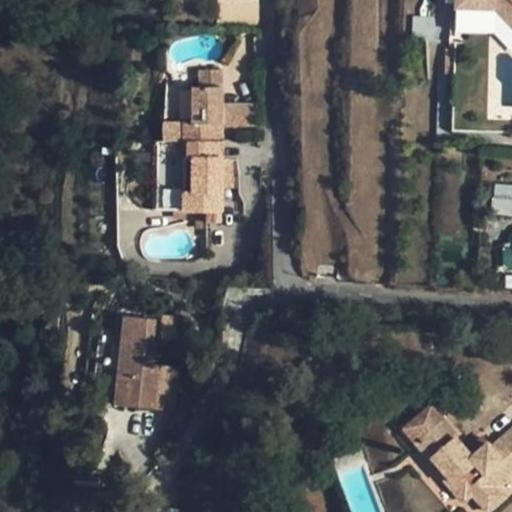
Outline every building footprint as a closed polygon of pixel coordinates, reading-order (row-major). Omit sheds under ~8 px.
[(511,0),(456,0),(456,5),(483,6),(511,37),(511,0)] [(256,6),(220,5),(219,26),(256,27),(256,6)] [(183,211),(222,211),(223,141),(219,141),(220,124),(222,123),(223,71),(201,70),(200,87),(193,87),(192,121),(183,121),(183,141),(188,141),(188,158),(192,158),(191,192),(184,192),(183,211)] [(123,328),(116,405),(156,409),(161,366),(149,364),(151,331),(123,328)] [(416,444),(444,421),(430,404),(425,404),(403,423),(402,427),(416,444)] [(511,428),(491,447),(475,461),(470,456),(456,438),(458,436),(444,421),(416,444),(430,460),(431,458),(454,484),(450,487),(461,501),(464,498),(466,499),(472,494),(488,511),(505,496),(497,487),(511,473),(511,428)] [(487,442),(470,456),(475,461),(491,447),(487,442)]
